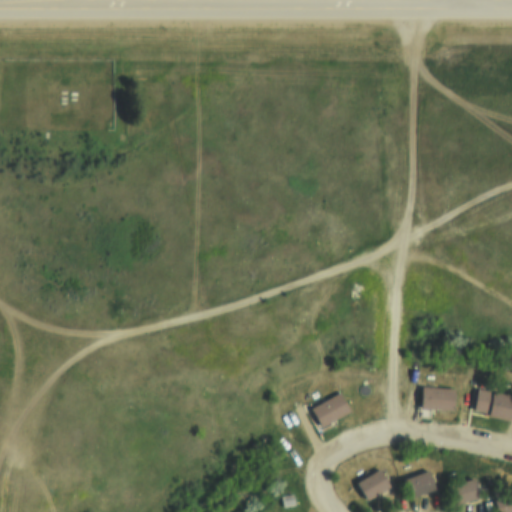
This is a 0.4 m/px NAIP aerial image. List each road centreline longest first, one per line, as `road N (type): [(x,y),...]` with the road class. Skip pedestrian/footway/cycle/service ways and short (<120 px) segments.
road 1 (track): [(447,5),(416,131),(421,202),(411,254),(260,309),(119,334),(65,370),(24,436),(0,452)]
road 2 (tertiary): [(0,8),(511,5)]
road 3 (track): [(511,221),(411,254),(389,433)]
road 4 (residential): [(329,511),(319,476),(333,458),(389,433),(511,451)]
